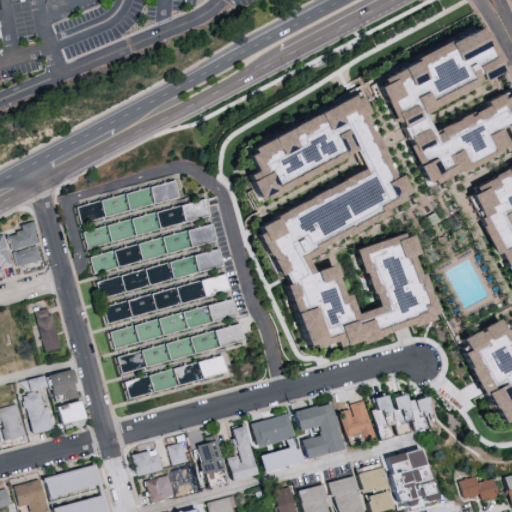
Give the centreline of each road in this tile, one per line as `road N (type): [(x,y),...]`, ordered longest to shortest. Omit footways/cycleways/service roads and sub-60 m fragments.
road 1 (residential): [(0,469),(366,372),(421,365)]
road 2 (residential): [(126,511),(37,178)]
road 3 (residential): [(0,107),(211,15),(221,0)]
road 4 (secondary): [(274,38),(139,109),(117,136)]
road 5 (secondary): [(117,136),(146,130),(285,58)]
road 6 (secondary): [(285,58),(393,0)]
